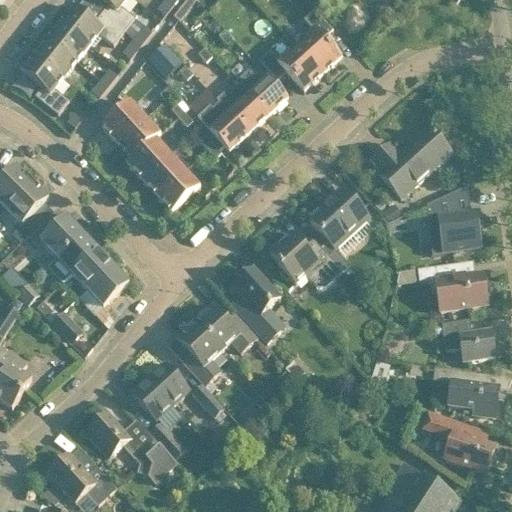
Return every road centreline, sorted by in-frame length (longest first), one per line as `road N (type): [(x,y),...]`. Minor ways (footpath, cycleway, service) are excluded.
road 1 (residential): [(171,283),(377,93),(417,66),(504,42)]
road 2 (residential): [(171,283),(0,115)]
road 3 (residential): [(6,456),(91,379),(171,283)]
